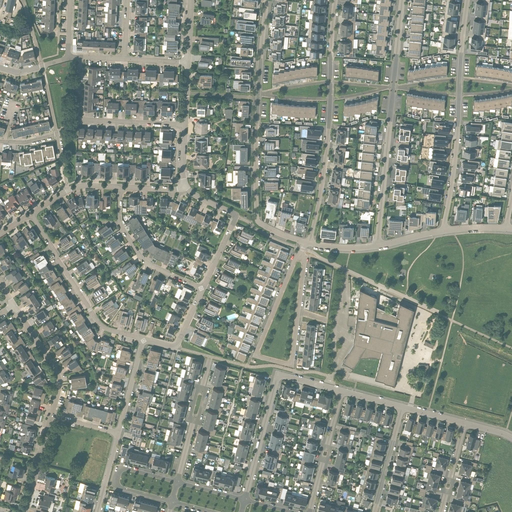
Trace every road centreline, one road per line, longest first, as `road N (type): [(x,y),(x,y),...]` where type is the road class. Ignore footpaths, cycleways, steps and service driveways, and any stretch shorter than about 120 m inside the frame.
road 1 (residential): [(304,243),(256,219),(266,0)]
road 2 (residential): [(302,249),(256,354),(290,364),(304,258)]
road 3 (residential): [(401,0),(377,246)]
road 4 (residential): [(309,244),(324,166),(334,0)]
road 5 (residential): [(443,232),(467,0)]
road 6 (residential): [(143,340),(100,325),(30,214)]
road 7 (residential): [(203,289),(140,256),(120,226),(120,187)]
road 8 (residential): [(171,501),(117,486),(119,470),(176,482)]
road 9 (residential): [(244,499),(279,376)]
road 10 (residential): [(309,511),(339,390)]
road 11 (residential): [(51,415),(58,378),(14,306)]
